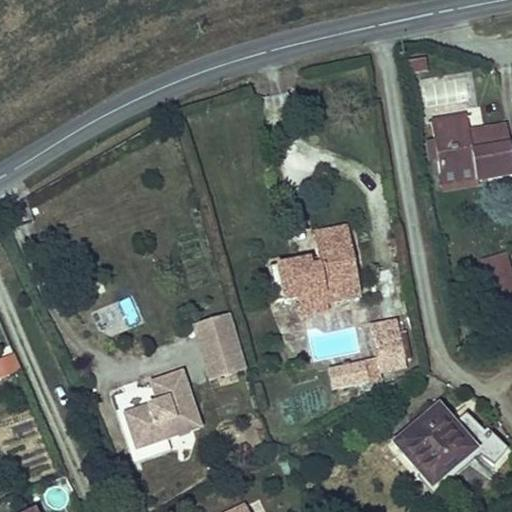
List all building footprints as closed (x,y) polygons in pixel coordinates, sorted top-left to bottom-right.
[(459,113),(467,166),(495,161),(498,173),(511,170),(511,132),(497,134),(493,109),(459,113)] [(469,178),(498,173),(495,161),(467,166),(469,178)] [(374,215),(339,222),(341,236),(377,231),(374,215)] [(377,231),(341,236),(344,253),(338,254),(336,247),(295,254),(301,291),(351,281),(374,277),(376,285),(387,284),(377,231)] [(374,277),(351,281),(353,290),(376,286),(376,285),(374,277)] [(101,338),(141,326),(132,297),(93,310),(101,338)] [(433,357),(422,307),(396,312),(405,362),(433,357)] [(394,369),(390,349),(353,356),(358,378),(394,369)] [(164,439),(223,416),(202,362),(173,374),(181,393),(150,404),(164,439)] [(502,441),(511,447),(511,419),(507,421),(490,400),(476,411),(462,400),(425,435),(463,476),(502,441)] [(0,470),(0,500),(12,496),(0,470)] [(289,511),(282,496),(247,511),(289,511)] [(69,511),(65,503),(46,511),(69,511)]
